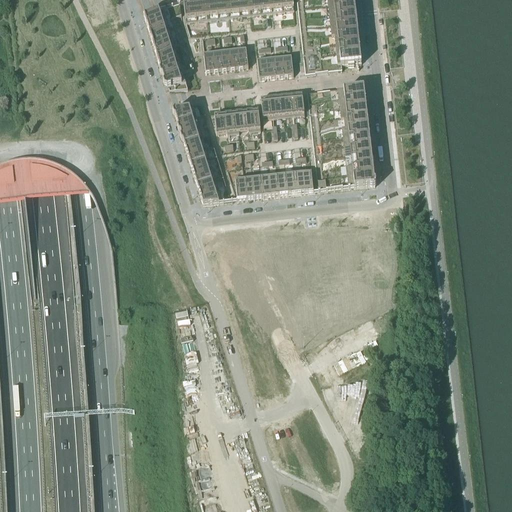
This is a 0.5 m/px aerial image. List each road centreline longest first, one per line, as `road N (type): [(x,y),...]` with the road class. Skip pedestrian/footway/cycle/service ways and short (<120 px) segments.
road 1 (motorway): [(108,511),(86,199),(57,0)]
road 2 (motorway): [(68,511),(23,0)]
road 3 (residential): [(370,0),(391,198),(241,221)]
road 4 (motorway): [(0,165),(30,511)]
road 5 (unclassified): [(338,511),(341,452),(246,274),(241,221)]
road 6 (residential): [(241,221),(191,227),(120,0)]
